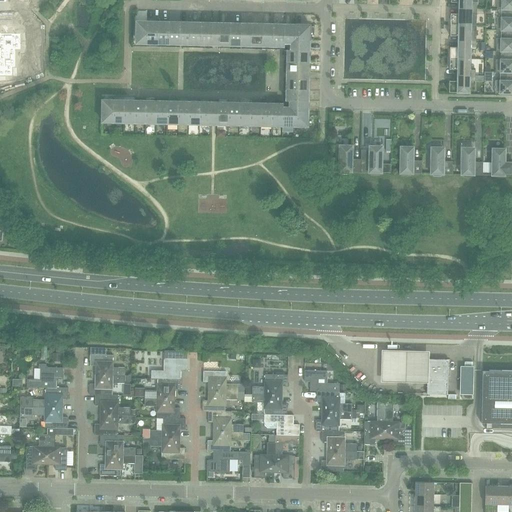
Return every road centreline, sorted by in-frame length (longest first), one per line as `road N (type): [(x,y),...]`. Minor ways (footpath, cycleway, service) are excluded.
road 1 (secondary): [(0,290),(253,314),(511,325)]
road 2 (secondary): [(511,300),(261,293),(0,271)]
road 3 (residential): [(327,9),(430,11),(434,105)]
road 4 (residential): [(392,496),(393,461),(511,464)]
road 5 (residential): [(305,494),(307,415),(296,397),(297,356)]
road 6 (residential): [(81,489),(78,348)]
road 7 (residential): [(193,491),(193,352)]
road 8 (residential): [(193,6),(327,9)]
